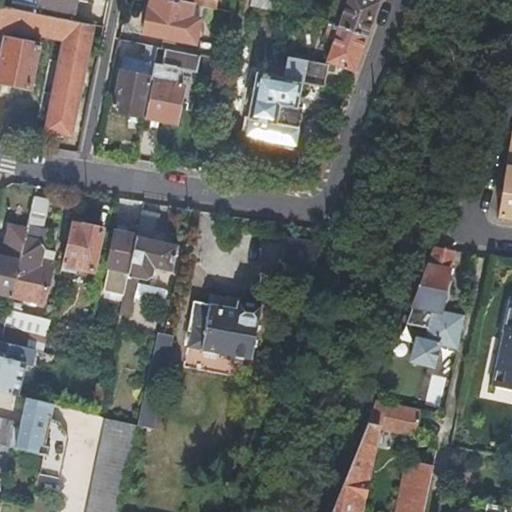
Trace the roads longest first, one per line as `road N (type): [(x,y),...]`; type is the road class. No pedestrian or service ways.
road 1 (residential): [(83,172),(294,207),(319,202),(337,178),(398,0)]
road 2 (residential): [(83,172),(117,0)]
road 3 (residential): [(511,100),(471,212),(475,228),(511,236)]
